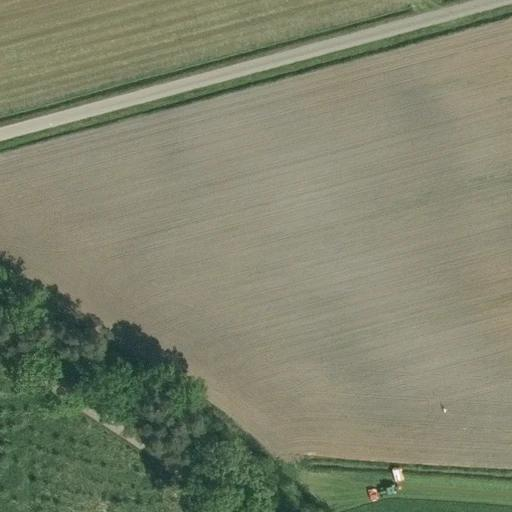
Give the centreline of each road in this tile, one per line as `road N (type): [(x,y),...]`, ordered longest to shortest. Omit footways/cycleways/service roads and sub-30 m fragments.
road 1 (unclassified): [(0,134),(503,0)]
road 2 (track): [(238,511),(116,416),(0,345)]
